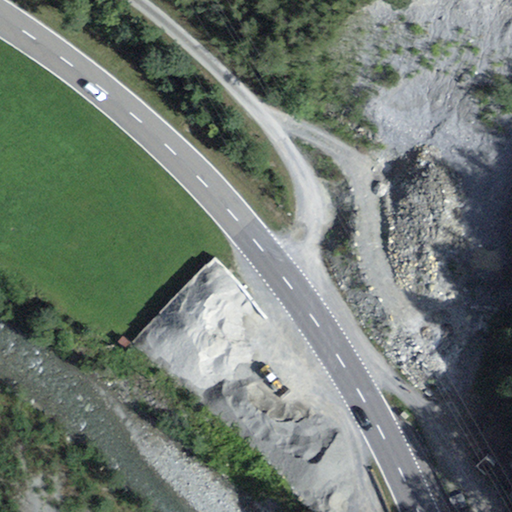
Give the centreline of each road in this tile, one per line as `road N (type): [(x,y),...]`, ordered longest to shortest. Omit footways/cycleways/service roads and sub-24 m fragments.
road 1 (primary): [(416,511),(365,402),(259,241),(150,128),(0,16)]
road 2 (track): [(259,241),(312,202),(300,174),(253,102),(146,0)]
road 3 (track): [(511,358),(476,341),(452,411),(430,412),(378,369),(332,346)]
